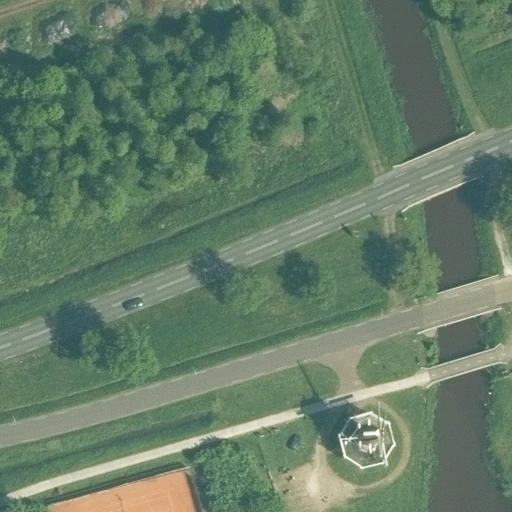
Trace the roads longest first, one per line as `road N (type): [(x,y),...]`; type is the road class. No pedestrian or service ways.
road 1 (primary): [(0,350),(511,144)]
road 2 (tertiary): [(0,437),(511,292)]
road 3 (track): [(323,0),(378,166),(406,322)]
road 4 (track): [(511,288),(491,152),(436,0)]
